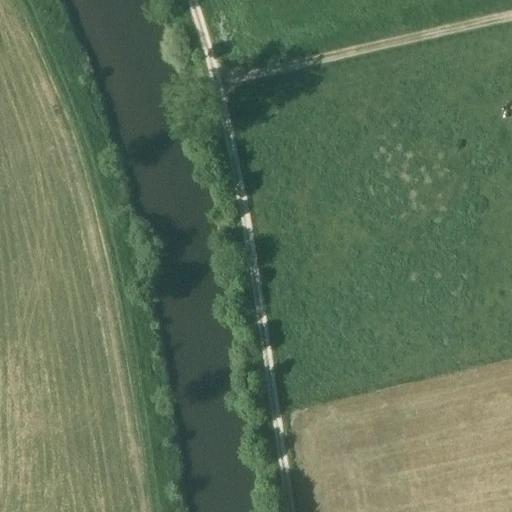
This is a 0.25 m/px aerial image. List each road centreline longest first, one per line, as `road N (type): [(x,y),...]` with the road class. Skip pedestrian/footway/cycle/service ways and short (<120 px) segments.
road 1 (track): [(155,511),(121,316),(30,0)]
road 2 (track): [(216,90),(288,511)]
road 3 (track): [(216,90),(511,22)]
